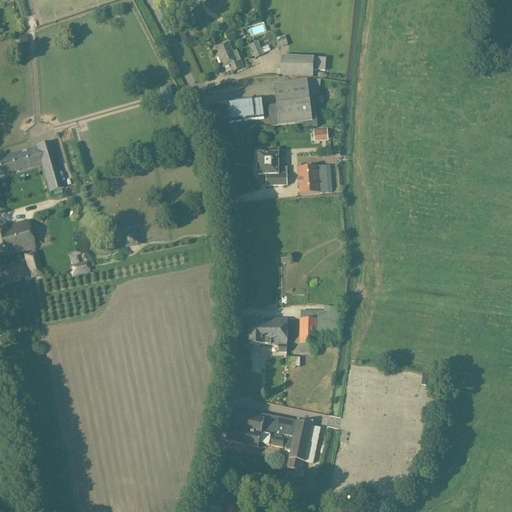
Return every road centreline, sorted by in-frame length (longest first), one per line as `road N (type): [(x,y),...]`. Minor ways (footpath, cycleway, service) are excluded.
road 1 (residential): [(202,511),(234,333),(233,230),(199,97),(148,0)]
road 2 (unclassified): [(32,511),(0,367)]
